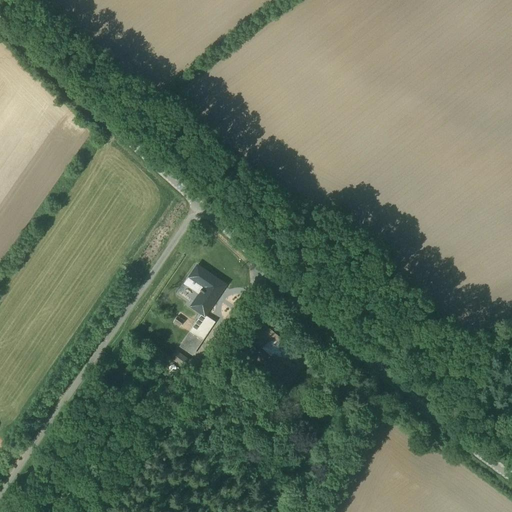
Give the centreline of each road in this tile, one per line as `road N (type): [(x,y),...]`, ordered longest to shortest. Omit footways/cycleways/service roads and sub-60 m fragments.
road 1 (residential): [(199,206),(402,392),(511,478)]
road 2 (unclassified): [(0,497),(199,206)]
road 3 (residential): [(0,24),(199,206)]
